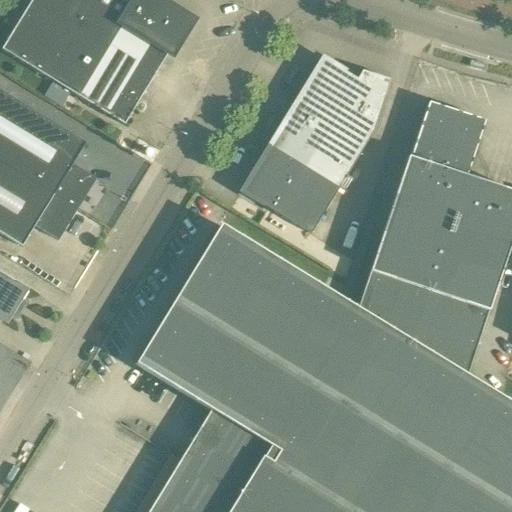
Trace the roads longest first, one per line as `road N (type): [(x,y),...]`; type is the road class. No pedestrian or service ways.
road 1 (unclassified): [(0,454),(279,0)]
road 2 (residential): [(368,0),(511,47)]
